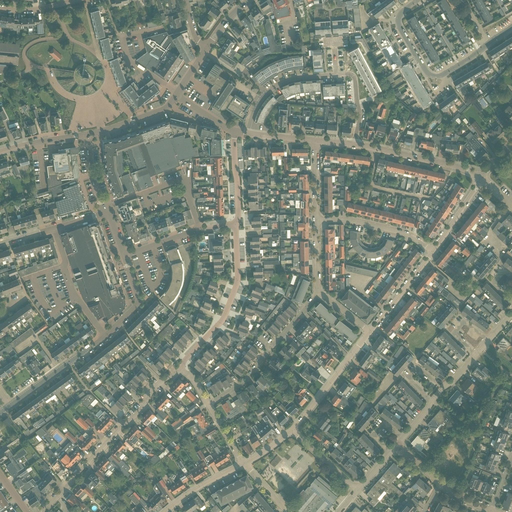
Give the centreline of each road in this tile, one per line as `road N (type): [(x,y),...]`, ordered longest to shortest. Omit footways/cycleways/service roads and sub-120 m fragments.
road 1 (residential): [(9,405),(139,302),(124,255)]
road 2 (residential): [(43,511),(152,390),(182,371)]
road 3 (residential): [(182,371),(224,315),(235,285),(236,223)]
road 4 (residential): [(247,133),(257,103),(291,79),(350,74),(356,101)]
road 5 (residential): [(318,292),(247,379),(207,404)]
road 6 (residential): [(481,49),(439,77),(427,73),(397,26),(417,0)]
road 7 (residential): [(481,178),(353,144)]
road 8 (residential): [(291,430),(369,331)]
road 9 (residential): [(432,251),(397,231),(316,221)]
